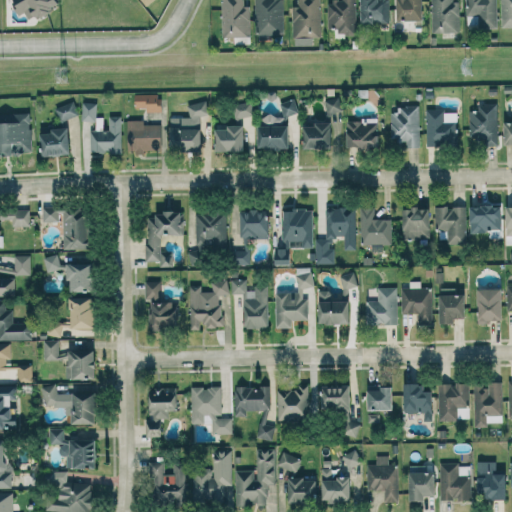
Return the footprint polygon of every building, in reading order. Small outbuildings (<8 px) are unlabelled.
[(12,0),(20,15),(25,12),(29,20),(59,6),(55,0),(12,0)] [(250,5),(243,5),(243,0),(221,0),(222,37),(251,36),(250,5)] [(255,0),(255,39),(274,39),(274,35),(283,35),(283,0),(255,0)] [(320,0),(298,0),(299,6),(292,6),(292,37),(321,36),(320,0)] [(341,0),(342,0),(327,1),(327,29),(338,29),(338,34),(356,34),(354,0),(341,0)] [(388,0),(360,0),(360,24),(389,24),(388,0)] [(396,0),(396,21),(422,20),(421,0),(396,0)] [(459,1),(453,1),(453,0),(431,0),(432,32),(460,32),(459,1)] [(465,0),(466,16),(478,16),(478,29),(497,29),(496,0),(465,0)] [(511,0),(500,0),(501,27),(511,26),(511,0)] [(146,112),(162,111),(161,93),(135,94),(135,107),(146,107),(146,112)] [(342,111),(339,96),(324,99),(327,115),(342,111)] [(280,102),(284,116),(298,112),(294,98),(280,102)] [(60,122),(79,114),(73,100),(55,108),(60,122)] [(190,118),(208,115),(206,100),(187,104),(190,118)] [(82,121),(96,121),(97,102),(82,102),(82,121)] [(234,103),(235,117),(253,117),(253,102),(234,103)] [(391,140),(406,139),(406,147),(420,147),(419,107),(390,108),(391,140)] [(456,110),(426,110),(427,145),(457,144),(456,110)] [(30,113),(3,113),(3,118),(0,117),(0,153),(32,152),(30,113)] [(121,152),(121,116),(109,116),(109,130),(89,130),(90,152),(121,152)] [(257,149),(287,149),(287,116),(263,116),(263,126),(257,126),(257,149)] [(346,148),(378,147),(378,119),(346,119),(346,148)] [(127,120),(128,151),(161,150),(161,124),(144,124),(144,120),(127,120)] [(331,121),(314,122),(314,125),(302,126),(303,149),(332,148),(331,121)] [(215,152),(244,150),(243,125),(226,125),(226,128),(215,129),(215,152)] [(41,155),(69,154),(68,127),(40,128),(41,155)] [(170,147),(183,147),(183,152),(201,151),(200,128),(170,128),(170,147)] [(501,237),(501,205),(469,206),(470,232),(491,232),(491,238),(501,237)] [(62,249),(91,249),(90,206),(42,207),(42,221),(62,221),(62,249)] [(466,244),(466,206),(434,206),(435,229),(448,229),(449,244),(466,244)] [(355,207),(325,207),(325,237),(343,237),(344,249),(356,249),(355,207)] [(375,219),(375,207),(359,207),(360,244),(392,243),(391,218),(375,219)] [(402,208),(403,238),(430,238),(429,208),(402,208)] [(30,209),(0,209),(0,247),(2,247),(2,218),(12,218),(12,226),(30,226),(30,209)] [(250,264),(249,238),(269,238),(268,209),(240,209),(240,231),(233,231),(233,264),(250,264)] [(313,247),(312,209),(282,209),(283,247),(313,247)] [(182,234),(182,212),(146,213),(147,261),(160,260),(160,266),(173,266),(172,251),(163,251),(162,234),(182,234)] [(197,252),(227,251),(226,212),(196,212),(197,252)] [(315,262),(334,263),(334,248),(328,247),(328,239),(316,239),(315,262)] [(0,295),(15,296),(15,275),(31,274),(31,255),(15,255),(15,267),(0,266),(0,295)] [(93,262),(59,264),(59,255),(45,255),(45,274),(68,273),(69,291),(94,291),(93,262)] [(342,288),(357,286),(355,272),(340,274),(342,288)] [(277,328),(292,327),(292,320),(309,319),(308,297),(303,297),(302,287),(313,287),(313,273),(297,273),(298,291),(275,292),(277,328)] [(267,287),(247,287),(246,278),(231,279),(231,294),(242,293),(243,327),(268,327),(267,287)] [(188,286),(191,329),(203,328),(222,326),(220,294),(229,294),(228,279),(212,280),(213,291),(202,292),(201,285),(188,286)] [(161,280),(145,280),(146,301),(149,301),(150,328),(176,327),(175,301),(161,301),(161,280)] [(377,287),(377,301),(365,301),(366,324),(397,324),(397,287),(377,287)] [(418,324),(432,325),(432,287),(401,287),(401,313),(418,313),(418,324)] [(502,321),(501,288),(477,289),(478,322),(502,321)] [(349,300),(336,300),(336,291),(318,291),(319,324),(349,323),(349,300)] [(465,317),(464,294),(438,295),(440,323),(454,323),(454,318),(465,317)] [(94,327),(93,296),(70,297),(71,328),(94,327)] [(0,339),(32,339),(31,322),(13,323),(13,309),(6,310),(5,299),(0,299),(0,339)] [(48,322),(48,335),(62,335),(62,322),(48,322)] [(44,360),(65,360),(65,378),(95,378),(95,350),(59,351),(58,340),(44,340),(44,360)] [(0,361),(11,361),(10,342),(0,342),(0,361)] [(17,382),(32,381),(32,364),(17,365),(17,382)] [(502,382),(473,382),(474,426),(487,426),(487,422),(502,421),(502,382)] [(404,413),(423,412),(424,421),(432,421),(432,391),(424,391),(424,383),(403,384),(404,413)] [(439,383),(438,419),(468,420),(469,383),(439,383)] [(95,391),(56,392),(56,384),(43,385),(43,407),(65,406),(66,415),(71,415),(71,424),(96,423),(95,391)] [(278,389),(277,419),(309,420),(310,384),(298,384),(298,390),(278,389)] [(0,385),(0,428),(17,428),(16,385),(0,385)] [(367,385),(367,409),(392,409),(392,385),(367,385)] [(221,386),(191,386),(191,423),(203,423),(203,414),(221,414),(221,386)] [(235,415),(246,415),(246,410),(270,410),(270,386),(234,386),(235,415)] [(350,410),(349,386),(321,386),(321,411),(350,410)] [(160,436),(160,418),(168,418),(168,410),(176,410),(176,387),(147,388),(148,436),(160,436)] [(232,416),(212,416),(213,434),(232,433),(232,416)] [(359,422),(343,421),(342,434),(358,435),(359,422)] [(257,437),(273,440),(275,426),(259,424),(257,437)] [(95,468),(96,439),(63,439),(64,429),(48,428),(48,443),(60,443),(60,455),(66,455),(66,468),(95,468)] [(0,487),(13,487),(13,462),(4,462),(4,440),(0,439),(0,487)] [(236,505),(268,504),(267,484),(275,484),(274,448),(256,448),(256,469),(235,470),(236,505)] [(231,484),(232,449),(213,449),(213,468),(194,468),(193,500),(225,501),(226,484),(231,484)] [(347,466),(361,461),(356,449),(342,454),(347,466)] [(277,465),(296,472),(302,458),(283,451),(277,465)] [(367,490),(384,490),(384,502),(398,502),(398,464),(388,465),(388,455),(376,455),(376,464),(366,464),(367,490)] [(496,460),(477,461),(478,492),(485,492),(486,500),(506,499),(505,472),(496,473),(496,460)] [(185,462),(174,462),(174,473),(164,474),(164,462),(153,462),(154,504),(185,504),(185,462)] [(471,499),(470,466),(460,466),(460,462),(440,462),(440,499),(471,499)] [(322,468),(321,502),(350,502),(350,477),(332,477),(332,468),(322,468)] [(90,511),(92,483),(67,482),(67,471),(44,470),(44,483),(58,483),(57,499),(46,499),(45,511),(69,511),(90,511)] [(409,500),(424,501),(425,495),(435,495),(435,472),(409,471),(409,500)] [(316,480),(304,480),(304,476),(288,477),(289,502),(317,501),(316,480)] [(0,511),(13,511),(13,491),(0,491),(0,511)]
